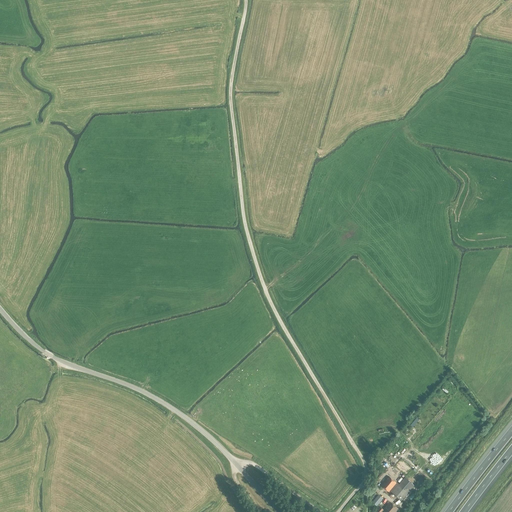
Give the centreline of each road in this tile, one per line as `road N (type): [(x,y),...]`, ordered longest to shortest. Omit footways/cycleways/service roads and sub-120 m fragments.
road 1 (track): [(351,441),(273,307),(245,227),(230,101),(246,0)]
road 2 (unclassified): [(232,460),(175,410),(43,352),(0,310)]
